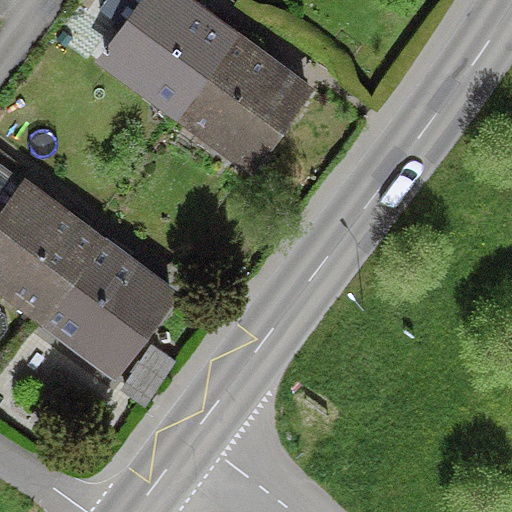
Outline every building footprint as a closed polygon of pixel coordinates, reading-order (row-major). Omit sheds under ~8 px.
[(124,0),(88,0),(81,10),(105,28),(124,0)] [(225,36),(174,0),(136,0),(98,53),(174,108),(225,36)] [(300,91),(225,36),(174,108),(249,162),(300,91)] [(0,283),(38,312),(90,241),(0,175),(0,283)] [(165,296),(90,241),(38,312),(112,367),(165,296)] [(120,385),(137,399),(165,363),(148,349),(120,385)]
